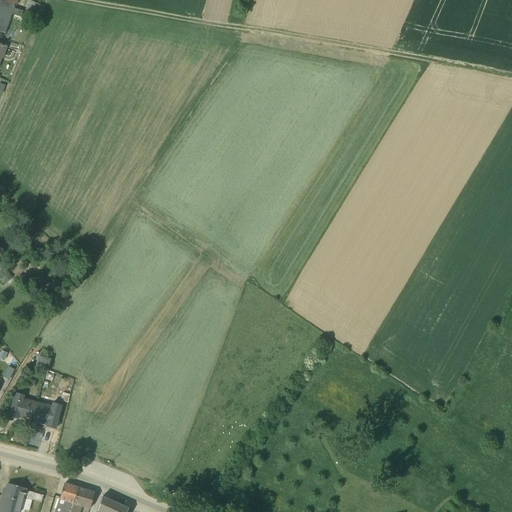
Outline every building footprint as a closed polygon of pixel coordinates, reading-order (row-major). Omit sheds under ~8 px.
[(0,0),(0,32),(4,34),(11,14),(19,17),(21,12),(13,9),(14,6),(16,7),(18,0),(0,0)] [(38,5),(29,1),(22,17),(31,21),(38,5)] [(24,36),(14,33),(12,39),(21,42),(24,36)] [(0,276),(6,283),(12,276),(0,264),(0,276)] [(49,364),(51,355),(38,353),(36,362),(49,364)] [(14,370),(8,367),(2,378),(8,381),(14,370)] [(13,392),(7,416),(17,419),(17,418),(32,422),(37,402),(23,398),(24,395),(20,394),(21,392),(15,390),(14,393),(13,392)] [(37,402),(32,422),(46,426),(54,429),(55,427),(60,428),(67,403),(60,401),(59,405),(51,403),(50,406),(37,402)] [(19,511),(26,489),(5,483),(4,488),(2,487),(0,495),(0,511),(19,511)] [(64,483),(54,511),(69,511),(78,488),(64,483)] [(93,493),(78,488),(69,511),(78,511),(80,506),(89,509),(93,493)] [(26,491),(21,509),(28,511),(31,500),(40,502),(42,495),(26,491)] [(114,511),(117,504),(101,497),(97,511),(98,511),(114,511)]
